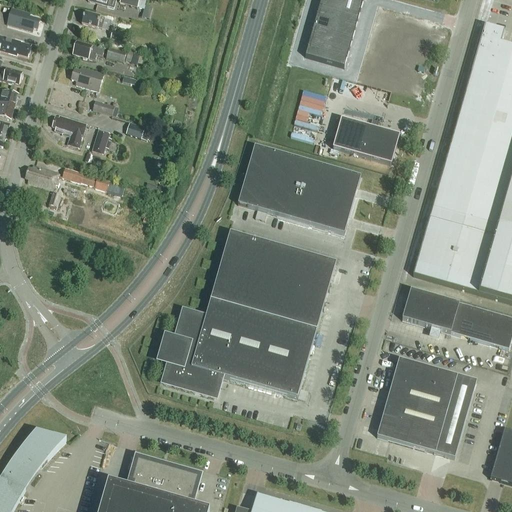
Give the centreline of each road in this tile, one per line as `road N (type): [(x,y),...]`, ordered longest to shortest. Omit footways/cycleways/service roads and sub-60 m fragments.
road 1 (unclassified): [(330,479),(468,0)]
road 2 (primary): [(73,365),(141,306),(175,260),(208,196),(226,115)]
road 3 (primary): [(226,115),(167,239),(103,318),(63,350)]
road 4 (unclassified): [(12,268),(5,212),(65,0)]
road 5 (unclassified): [(330,479),(102,418)]
